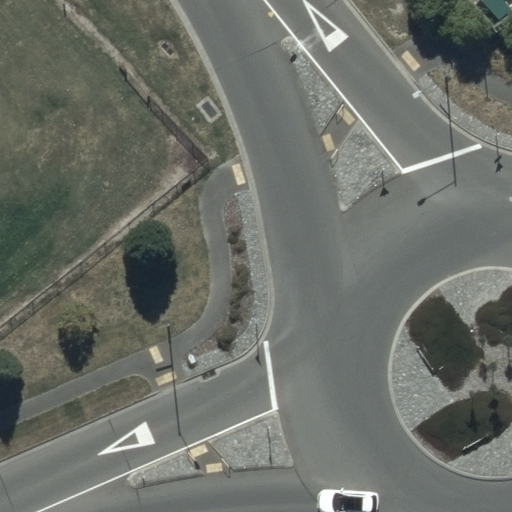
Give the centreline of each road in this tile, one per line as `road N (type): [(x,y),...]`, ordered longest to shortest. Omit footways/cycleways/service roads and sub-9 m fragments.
road 1 (residential): [(22,511),(95,459),(333,353)]
road 2 (residential): [(354,288),(235,0)]
road 3 (residential): [(305,0),(440,159),(470,211)]
road 4 (residential): [(369,473),(156,511)]
road 5 (residential): [(354,288),(385,251),(424,224),(470,211)]
road 6 (residential): [(369,473),(339,417),(333,353)]
